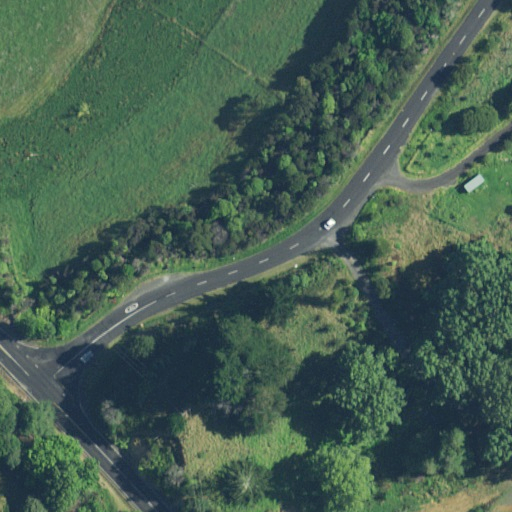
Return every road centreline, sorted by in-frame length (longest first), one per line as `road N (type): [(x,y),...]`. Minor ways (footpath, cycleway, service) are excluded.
road 1 (residential): [(313,231),(134,311),(40,386)]
road 2 (residential): [(313,231),(359,271),(420,418),(511,436)]
road 3 (residential): [(490,0),(373,166)]
road 4 (primary): [(40,386),(156,511)]
road 5 (residential): [(373,166),(409,181),(437,180),(511,126)]
